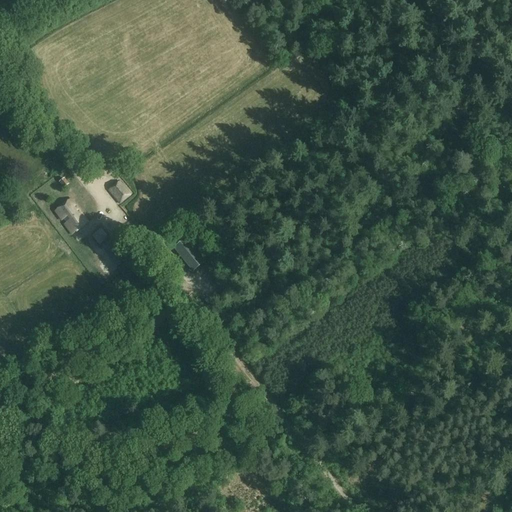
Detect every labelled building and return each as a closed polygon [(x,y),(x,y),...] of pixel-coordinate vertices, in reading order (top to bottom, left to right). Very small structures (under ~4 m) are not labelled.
[(59,183),(63,189),(68,185),(64,179),(59,183)] [(119,204),(130,195),(119,181),(108,190),(119,204)] [(72,234),(87,222),(70,200),(55,212),(72,234)] [(174,248),(193,271),(207,260),(188,237),(174,248)] [(48,261),(65,251),(58,239),(41,249),(48,261)] [(117,267),(128,259),(112,240),(101,248),(117,267)]
